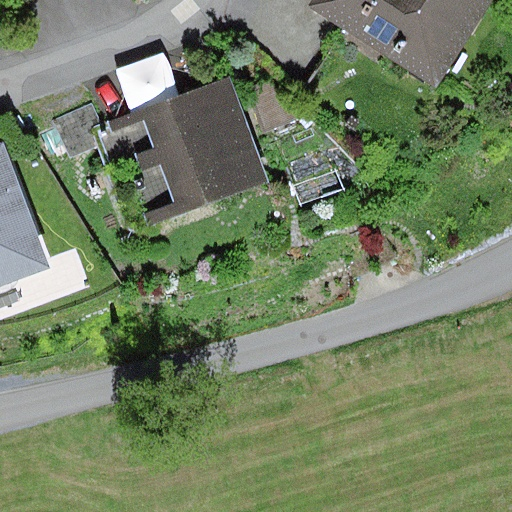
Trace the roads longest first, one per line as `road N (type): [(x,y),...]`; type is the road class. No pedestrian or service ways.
road 1 (residential): [(511,265),(233,360),(0,408)]
road 2 (residential): [(0,83),(93,50),(182,0)]
